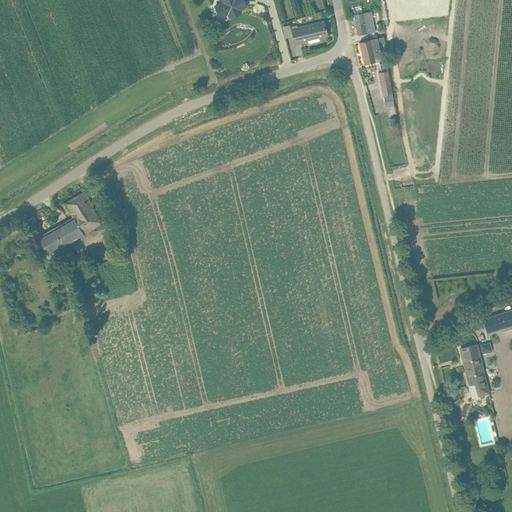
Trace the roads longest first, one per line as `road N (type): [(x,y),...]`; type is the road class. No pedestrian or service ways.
road 1 (unclassified): [(459,511),(347,53)]
road 2 (unclassified): [(0,226),(172,115),(347,53)]
